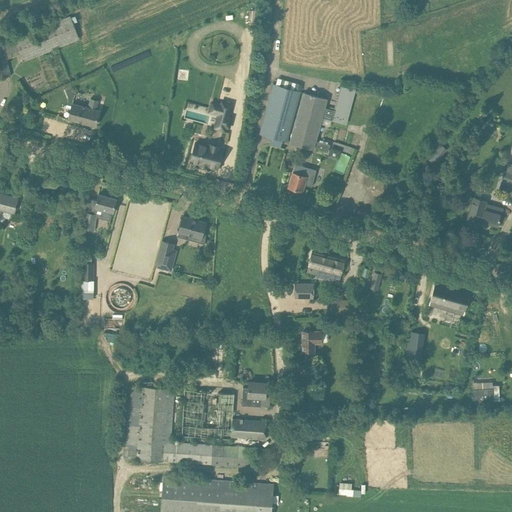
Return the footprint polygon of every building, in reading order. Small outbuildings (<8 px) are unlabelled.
[(70,15),(15,37),(20,54),(23,61),(79,39),(70,15)] [(207,34),(216,27),(213,23),(204,30),(207,34)] [(380,48),(378,39),(363,41),(364,50),(380,48)] [(0,43),(0,78),(10,75),(2,43),(0,43)] [(149,48),(143,50),(147,60),(153,58),(149,48)] [(375,65),(376,56),(366,55),(365,65),(375,65)] [(111,91),(149,77),(143,58),(104,71),(111,91)] [(301,91),(273,84),(260,134),(287,141),(301,91)] [(435,86),(433,95),(443,97),(445,88),(435,86)] [(365,104),(368,90),(358,88),(355,102),(365,104)] [(303,92),(289,142),(294,143),(313,148),(316,139),(327,99),(307,93),(303,92)] [(72,103),(68,118),(95,125),(99,111),(96,110),(99,100),(90,98),(88,108),(72,103)] [(338,108),(350,112),(354,102),(341,98),(338,108)] [(226,120),(231,121),(231,118),(228,117),(231,106),(232,104),(222,101),(221,104),(212,102),(209,111),(210,112),(218,114),(218,115),(218,117),(226,120)] [(334,124),(343,127),(345,118),(336,115),(334,124)] [(330,144),(317,141),(315,149),(328,152),(330,144)] [(195,143),(190,161),(200,164),(200,165),(207,167),(208,166),(218,168),(223,150),(219,149),(219,146),(210,144),(209,146),(195,143)] [(447,149),(439,143),(426,158),(434,165),(447,149)] [(291,177),(289,187),(302,190),(305,181),(312,183),(316,170),(308,167),(295,164),(291,177)] [(14,213),(18,198),(0,193),(0,222),(0,223),(4,210),(14,213)] [(84,229),(94,231),(96,218),(96,217),(106,220),(110,221),(113,212),(114,208),(117,199),(98,194),(96,203),(95,207),(93,214),(86,213),(84,229)] [(467,221),(479,224),(480,220),(498,225),(501,213),(502,208),(486,204),(487,200),(472,196),(470,203),(472,203),(467,221)] [(180,219),(178,227),(179,228),(178,231),(188,234),(187,239),(205,244),(206,231),(204,231),(206,222),(183,216),(182,219),(180,219)] [(172,251),(173,245),(161,243),(155,269),(171,272),(175,252),(172,251)] [(345,260),(312,251),(306,272),(317,274),(319,270),(340,276),(345,260)] [(80,262),(80,280),(93,280),(94,263),(92,262),(92,253),(80,252),(80,262)] [(373,271),(371,280),(380,282),(382,273),(373,271)] [(313,298),(313,283),(295,283),(295,298),(313,298)] [(469,295),(434,285),(429,304),(464,314),(469,295)] [(356,299),(327,299),(326,313),(356,314),(356,299)] [(328,340),(328,333),(327,331),(314,331),(303,331),(303,351),(314,351),(314,342),(321,342),(326,342),(328,340)] [(363,369),(363,385),(373,385),(373,369),(363,369)] [(243,386),(241,405),(247,405),(269,407),(270,395),(265,394),(266,383),(249,381),(249,387),(243,386)] [(493,388),(473,389),(473,401),(494,401),(493,397),(499,397),(499,385),(493,385),(493,388)] [(129,386),(124,458),(137,459),(255,467),(256,448),(173,442),(173,439),(169,439),(174,389),(142,387),(129,386)] [(312,407),(292,409),(293,418),(313,416),(312,407)] [(232,418),(231,436),(256,438),(266,439),(267,421),(232,418)] [(324,423),(313,423),(314,434),(324,433),(324,423)] [(271,511),(273,484),(163,476),(160,511),(271,511)] [(354,495),(355,482),(340,481),(340,494),(354,495)]
